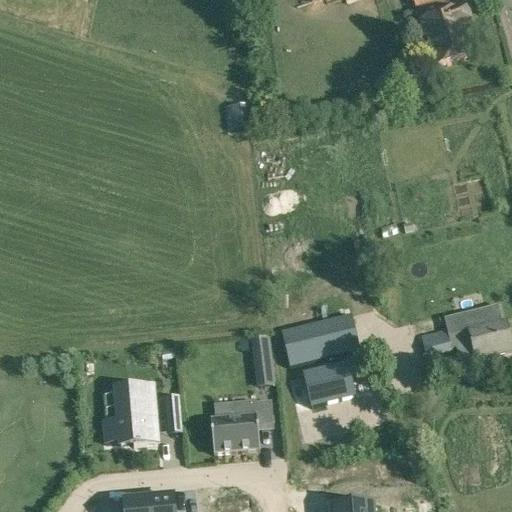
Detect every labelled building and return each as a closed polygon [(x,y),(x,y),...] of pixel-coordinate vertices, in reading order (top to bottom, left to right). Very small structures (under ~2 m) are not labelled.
[(459,13),(454,0),(411,0),(415,11),(420,9),(424,23),(422,24),(438,70),(473,58),(464,33),(472,30),(465,11),(459,13)] [(227,110),(230,134),(250,131),(247,108),(227,110)] [(412,225),(404,226),(406,233),(413,232),(412,225)] [(498,310),(445,323),(453,356),(458,355),(460,366),(476,362),(476,363),(511,354),(511,347),(507,326),(502,327),(498,310)] [(351,318),(282,335),(291,370),(360,353),(351,318)] [(426,362),(451,356),(446,333),(421,339),(426,362)] [(348,367),(303,378),(311,411),(356,400),(348,367)] [(156,387),(116,391),(120,446),(137,445),(137,450),(161,448),(156,387)] [(180,401),(163,402),(165,427),(182,426),(180,401)] [(236,422),(211,424),(214,458),(261,454),(258,428),(273,427),(271,406),(256,407),(256,406),(235,408),(236,422)] [(264,449),(266,462),(290,458),(287,445),(264,449)] [(175,511),(174,500),(149,503),(149,511),(175,511)] [(149,511),(149,503),(123,506),(123,511),(149,511)]
